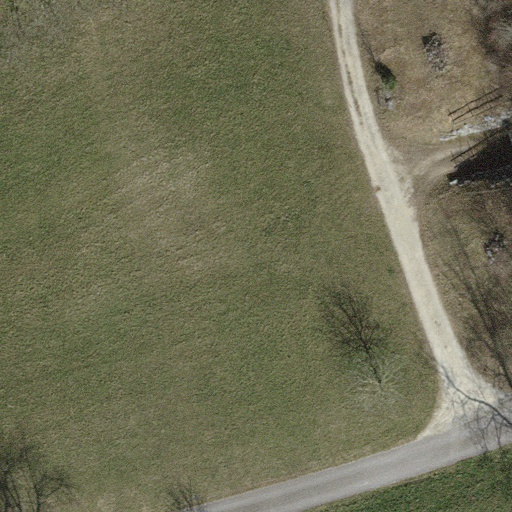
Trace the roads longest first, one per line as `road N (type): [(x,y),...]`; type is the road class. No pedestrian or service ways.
road 1 (track): [(343,0),(348,55),(477,431)]
road 2 (residential): [(433,448),(220,511)]
